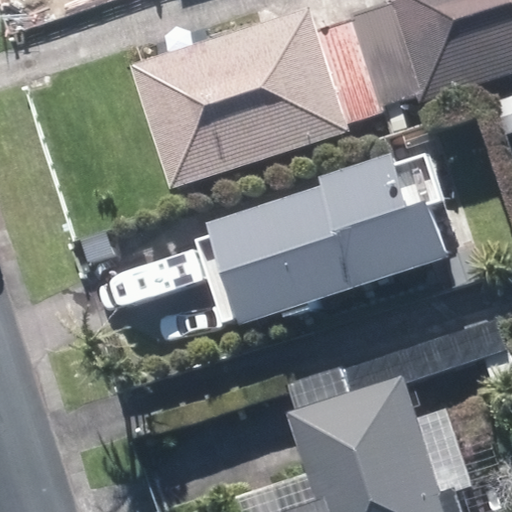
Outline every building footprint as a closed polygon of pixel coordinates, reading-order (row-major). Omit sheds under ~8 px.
[(511,0),(404,0),(405,1),(366,13),(368,21),(395,110),(435,97),(437,105),(511,81),(511,0)] [(395,110),(368,21),(331,32),(326,13),(148,69),(185,189),(363,135),(366,145),(403,134),(395,110)] [(440,219),(424,171),(240,230),(272,330),(477,264),(461,213),(440,219)] [(511,356),(505,332),(468,344),(477,370),(511,359),(511,356)] [(456,346),(429,353),(437,379),(464,372),(456,346)] [(462,511),(419,378),(305,415),(327,480),(256,504),(258,511),(462,511)]
